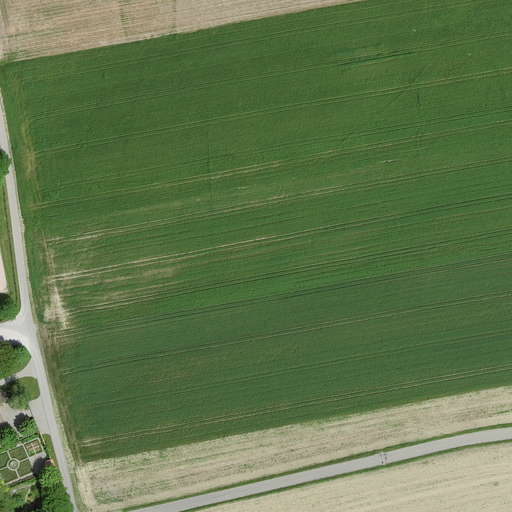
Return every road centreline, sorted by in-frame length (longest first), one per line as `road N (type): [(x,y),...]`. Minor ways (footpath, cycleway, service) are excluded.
road 1 (unclassified): [(0,129),(38,374),(71,511)]
road 2 (unclassified): [(511,437),(166,511)]
